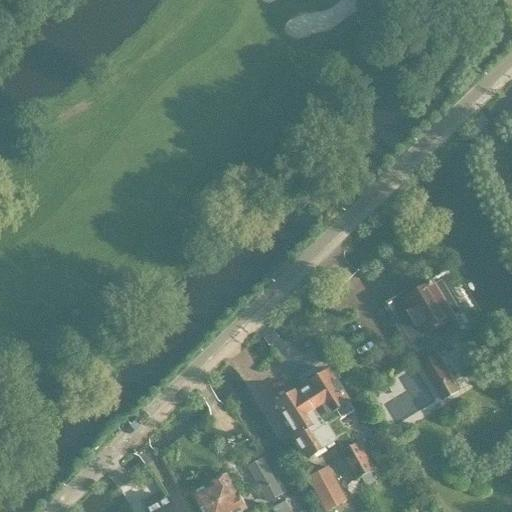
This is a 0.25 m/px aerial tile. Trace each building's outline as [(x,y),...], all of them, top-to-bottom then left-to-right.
[(416,356),(459,330),(451,317),(460,312),(442,282),(433,287),(431,284),(428,286),(425,280),(385,304),(416,356)] [(451,380),(437,356),(421,365),(435,389),(436,389),(443,402),(458,393),(450,380),(451,380)] [(337,440),(336,441),(357,479),(373,471),(358,444),(354,447),(340,421),(355,411),(329,371),(326,372),(322,372),(317,375),(315,379),(308,384),(310,388),(303,392),(325,426),(327,425),(329,428),(337,440)] [(337,440),(329,428),(327,425),(325,426),(303,392),(299,395),(297,391),(290,396),(286,395),(281,399),(279,403),(277,404),(297,435),(294,437),(308,459),(336,441),(337,440)] [(327,511),(345,503),(328,469),(308,479),(325,511),(327,511)] [(202,511),(241,511),(246,509),(238,494),(237,495),(226,476),(210,484),(211,486),(193,495),(202,511)] [(277,483),(261,492),(267,503),(283,494),(277,483)] [(175,511),(168,498),(157,504),(154,503),(149,506),(147,509),(145,511),(175,511)] [(272,509),(273,511),(291,511),(285,502),(272,509)]
